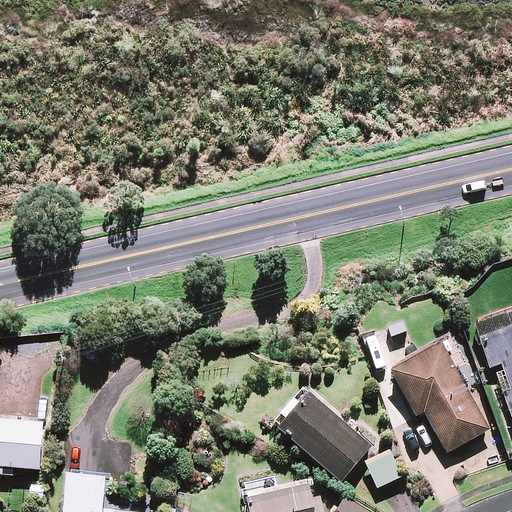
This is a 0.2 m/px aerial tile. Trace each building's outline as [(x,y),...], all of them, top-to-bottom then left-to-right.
[(511,303),(475,315),(489,361),(502,357),(511,385),(504,387),(511,412),(511,303)] [(450,356),(442,339),(392,363),(414,410),(425,404),(446,447),(488,426),(453,354),(450,356)] [(370,441),(308,386),(278,421),(340,476),(370,441)] [(44,415),(0,412),(0,473),(4,474),(4,464),(40,466),(44,415)] [(421,459),(411,431),(399,436),(408,463),(421,459)] [(402,472),(391,447),(366,458),(376,483),(402,472)] [(152,511),(153,507),(142,506),(143,502),(108,498),(111,470),(67,465),(61,511),(152,511)] [(306,479),(248,492),(252,511),(368,511),(370,509),(322,482),(306,479)]
